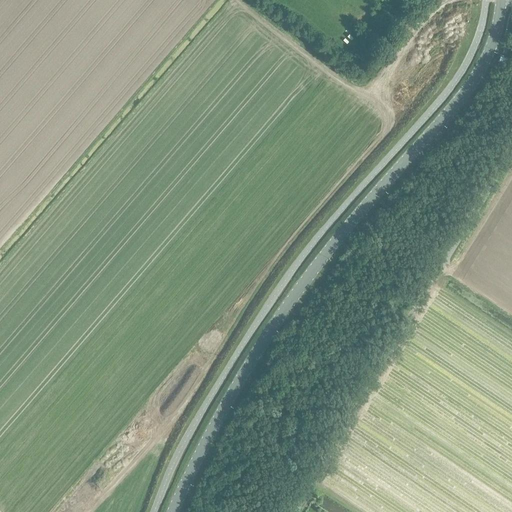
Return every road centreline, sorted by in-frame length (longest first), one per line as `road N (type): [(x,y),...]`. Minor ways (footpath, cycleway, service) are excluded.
road 1 (tertiary): [(172,511),(220,413),(292,297),(476,74),(500,0)]
road 2 (unclassified): [(511,153),(293,511)]
road 3 (track): [(450,0),(427,16),(369,97),(246,0)]
